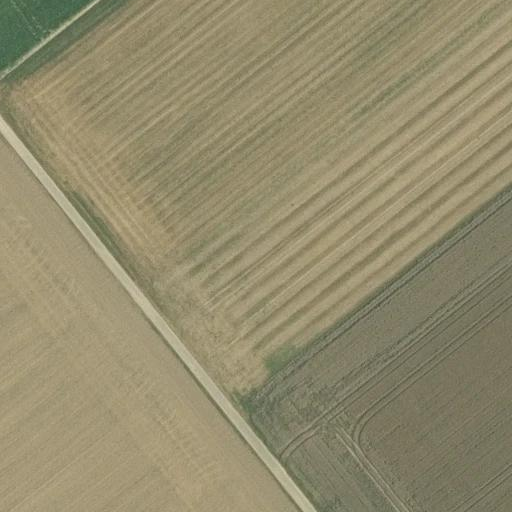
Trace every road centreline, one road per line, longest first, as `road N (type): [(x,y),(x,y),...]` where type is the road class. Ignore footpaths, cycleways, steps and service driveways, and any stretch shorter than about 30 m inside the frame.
road 1 (track): [(0,118),(309,511)]
road 2 (track): [(116,0),(0,90)]
